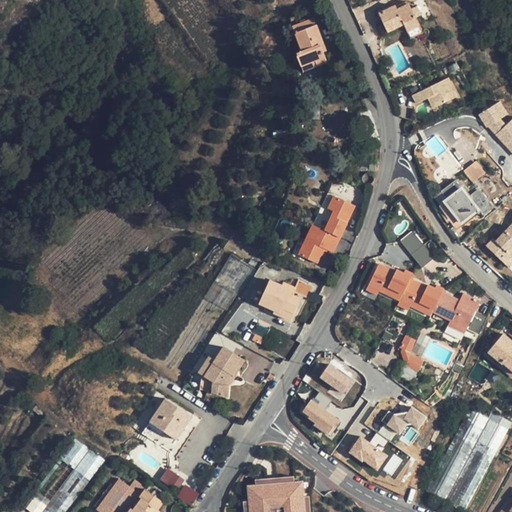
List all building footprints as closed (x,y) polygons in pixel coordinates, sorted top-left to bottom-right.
[(415,18),(410,8),(407,2),(396,8),(395,6),(378,14),(387,31),(415,18)] [(314,18),(292,26),(302,51),(296,53),(303,70),(326,61),(322,51),(325,49),(314,18)] [(432,95),(437,105),(440,104),(456,96),(447,77),(412,95),(417,103),(428,97),(432,95)] [(433,107),(437,105),(432,95),(428,97),(433,107)] [(501,118),(509,113),(502,101),(481,114),(489,126),(511,150),(511,119),(507,124),(501,118)] [(449,179),(462,169),(448,151),(435,162),(449,179)] [(378,158),(370,158),(370,169),(378,169),(378,158)] [(465,171),(474,182),(486,172),(477,161),(465,171)] [(455,228),(469,218),(477,210),(482,216),(483,216),(493,208),(482,195),(478,190),(468,198),(455,181),(442,192),(448,199),(438,206),(455,228)] [(333,211),(325,230),(340,237),(355,205),(335,195),(328,208),(333,211)] [(481,217),(482,216),(477,210),(469,218),(473,224),(481,217)] [(325,230),(313,224),(299,254),(317,262),(321,254),(324,248),(327,249),(333,252),(340,237),(325,230)] [(511,227),(507,233),(509,235),(506,238),(504,236),(499,241),(496,239),(489,246),(503,260),(510,254),(511,255),(511,227)] [(429,253),(427,251),(413,232),(400,242),(417,263),(428,254),(429,253)] [(511,266),(511,255),(510,254),(503,260),(511,268),(511,266)] [(245,271),(252,275),(256,267),(249,264),(245,271)] [(379,264),(369,285),(378,290),(400,301),(410,280),(411,277),(396,270),(395,272),(379,264)] [(281,285),(269,279),(258,303),(274,310),(273,312),(291,320),(302,294),(293,290),(294,287),(282,282),(281,285)] [(426,287),(410,280),(400,301),(408,305),(410,306),(414,308),(430,316),(433,311),(442,292),(428,285),(426,287)] [(376,295),(378,290),(369,285),(366,290),(376,295)] [(465,303),(460,300),(442,292),(433,311),(451,320),(467,328),(480,302),(468,296),(465,303)] [(408,310),(410,306),(408,305),(400,301),(398,305),(399,306),(408,310)] [(464,333),(467,328),(451,320),(448,325),(464,333)] [(409,327),(404,335),(415,341),(419,332),(409,327)] [(221,331),(215,340),(222,344),(223,343),(232,349),(237,342),(221,331)] [(505,364),(511,370),(511,339),(506,334),(489,353),(504,366),(505,364)] [(415,341),(404,335),(403,338),(398,348),(401,349),(399,351),(402,361),(407,363),(405,367),(418,373),(423,363),(410,356),(409,353),(415,341)] [(215,360),(212,358),(202,375),(213,382),(212,393),(227,397),(227,385),(231,380),(228,378),(230,374),(233,376),(244,359),(224,346),(215,360)] [(264,385),(274,358),(250,350),(240,377),(264,385)] [(211,357),(200,374),(202,375),(212,358),(211,357)] [(353,379),(331,363),(321,376),(344,392),(353,379)] [(192,416),(165,398),(150,422),(172,437),(179,426),(183,429),(192,416)] [(343,419),(312,398),(303,412),(318,422),(316,424),(332,435),(343,419)] [(396,414),(390,410),(383,420),(401,433),(408,423),(413,422),(420,427),(428,415),(413,405),(409,412),(396,414)] [(511,419),(493,411),(490,416),(469,406),(429,492),(469,511),(511,419)] [(196,414),(189,424),(195,428),(202,418),(196,414)] [(179,426),(172,437),(176,440),(183,429),(179,426)] [(390,454),(362,434),(349,451),(364,461),(365,459),(379,469),(390,454)] [(374,441),(389,453),(393,448),(378,436),(374,441)] [(75,437),(34,492),(49,503),(90,448),(75,437)] [(90,448),(49,503),(61,511),(64,511),(105,460),(90,448)] [(167,468),(162,481),(183,489),(187,476),(167,468)] [(118,478),(96,509),(99,511),(127,511),(130,508),(140,494),(118,478)] [(307,511),(305,479),(248,484),(250,511),(307,511)] [(185,484),(179,496),(195,504),(201,491),(185,484)] [(145,489),(140,496),(141,498),(132,509),(130,508),(127,511),(160,511),(156,509),(162,502),(145,489)] [(34,492),(21,510),(23,511),(41,511),(49,503),(34,492)] [(61,511),(49,503),(41,511),(61,511)] [(511,511),(511,503),(511,508),(511,509),(509,507),(507,505),(501,511),(511,511)]
